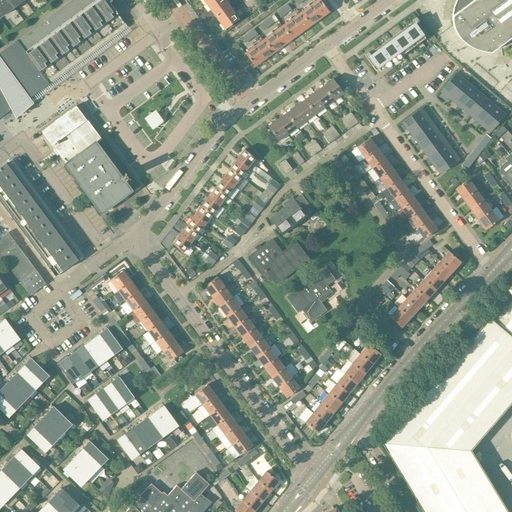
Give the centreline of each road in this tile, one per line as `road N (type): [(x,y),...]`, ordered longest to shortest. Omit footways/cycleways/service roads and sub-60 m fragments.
road 1 (residential): [(176,297),(237,249),(286,186),(379,117)]
road 2 (residential): [(312,477),(176,297)]
road 3 (tertiary): [(358,421),(491,271)]
road 4 (residential): [(491,271),(379,117)]
road 5 (residential): [(133,240),(224,121),(248,102)]
road 6 (residential): [(107,253),(21,139)]
road 7 (residential): [(248,102),(172,0)]
